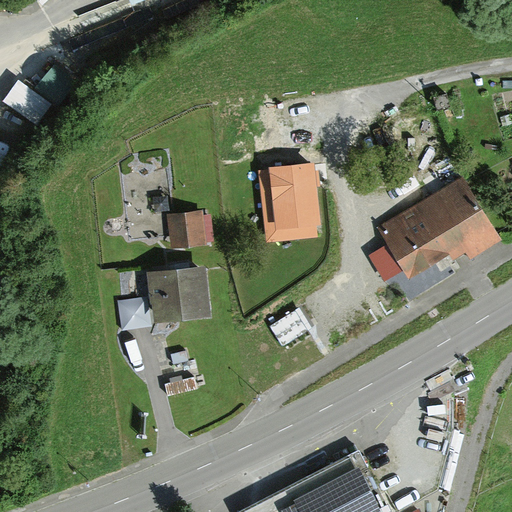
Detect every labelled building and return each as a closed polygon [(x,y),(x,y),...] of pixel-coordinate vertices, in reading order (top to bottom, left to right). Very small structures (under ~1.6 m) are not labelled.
[(426,143),(442,136),(433,118),(417,126),(426,143)] [(0,192),(16,158),(0,150),(0,192)] [(264,166),(268,241),(326,238),(322,163),(264,166)] [(379,222),(408,274),(486,229),(456,178),(379,222)] [(194,210),(168,214),(173,246),(199,242),(194,210)] [(155,314),(204,311),(201,265),(151,269),(155,314)] [(253,304),(282,355),(333,327),(303,275),(253,304)] [(239,511),(360,511),(374,505),(358,474),(369,469),(359,449),(239,511)]
